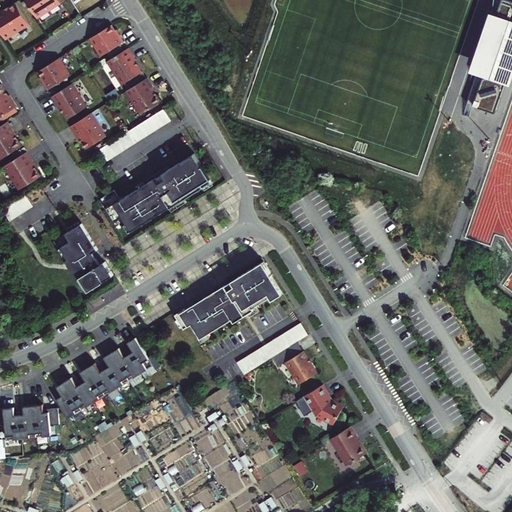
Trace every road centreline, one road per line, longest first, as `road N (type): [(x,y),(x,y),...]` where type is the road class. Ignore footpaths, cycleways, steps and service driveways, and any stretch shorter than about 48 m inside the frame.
road 1 (residential): [(250,223),(285,249),(450,511)]
road 2 (residential): [(250,223),(75,333),(0,364)]
road 3 (residential): [(131,0),(17,78),(86,195)]
road 4 (residential): [(131,0),(242,183),(250,223)]
